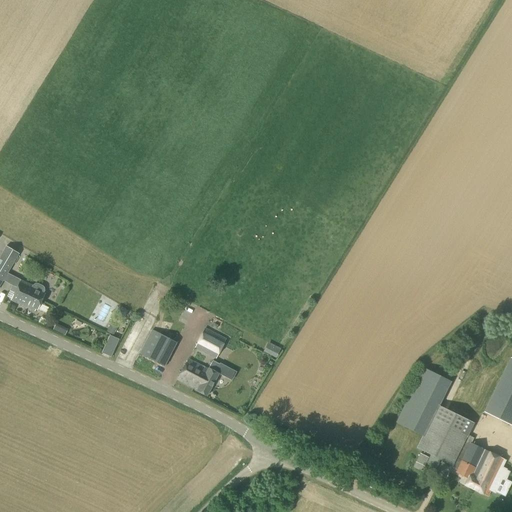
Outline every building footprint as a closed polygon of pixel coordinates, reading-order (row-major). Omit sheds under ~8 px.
[(0,256),(0,281),(1,280),(5,273),(17,253),(6,246),(0,256)] [(5,273),(1,280),(3,281),(11,286),(9,291),(13,293),(10,301),(34,312),(35,310),(37,311),(40,312),(42,311),(45,307),(44,305),(40,303),(44,294),(43,293),(44,292),(44,288),(42,286),(38,284),(35,284),(32,286),(20,280),(7,274),(5,273)] [(196,315),(215,323),(218,317),(199,309),(196,315)] [(109,325),(106,332),(113,335),(116,329),(109,325)] [(215,359),(225,339),(204,328),(194,348),(215,359)] [(163,367),(176,343),(151,329),(138,354),(163,367)] [(511,359),(510,358),(483,413),(511,426),(511,359)] [(188,359),(176,380),(196,391),(195,391),(205,397),(217,374),(223,377),(228,368),(218,363),(217,364),(211,361),(207,369),(188,359)] [(400,420),(424,432),(450,378),(437,372),(431,384),(420,379),(400,420)] [(466,436),(451,466),(450,467),(456,470),(455,473),(467,479),(463,485),(486,497),(489,490),(493,492),(495,493),(504,497),(511,482),(502,478),(505,470),(500,468),(504,460),(470,443),(472,439),(466,436)] [(420,454),(417,459),(425,464),(428,458),(420,454)]
